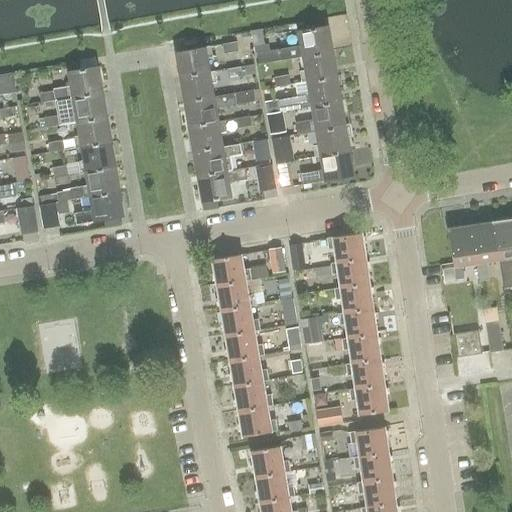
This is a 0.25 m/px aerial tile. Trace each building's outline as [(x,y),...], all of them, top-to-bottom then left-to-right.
[(303,56),(333,51),(328,26),(298,31),(301,46),(257,53),(259,64),(298,58),(303,57),(303,56)] [(263,29),(251,31),(251,32),(253,40),(254,46),(265,44),(263,29)] [(251,32),(243,33),(245,41),(253,40),(251,32)] [(239,52),(237,41),(224,43),(225,54),(239,52)] [(176,53),(181,78),(211,73),(211,72),(208,58),(213,58),(211,46),(176,53)] [(337,76),(333,51),(303,56),(303,57),(305,71),(301,72),(303,83),(307,82),(307,81),(337,76)] [(54,91),(40,93),(42,102),(68,98),(73,97),(103,92),(98,66),(68,71),(71,86),(66,87),(54,89),(54,91)] [(243,76),(241,66),(227,69),(229,79),(243,76)] [(216,71),(211,72),(211,73),(181,78),(185,103),(215,98),(215,97),(213,83),(218,82),(216,71)] [(0,95),(16,92),(13,73),(0,75),(0,95)] [(291,85),(289,75),(274,77),(275,87),(291,85)] [(312,106),(342,101),(337,76),(307,81),(307,82),(310,96),(280,100),(282,111),(307,107),(312,106)] [(217,108),(222,107),(255,101),(253,90),(215,97),(215,98),(185,103),(190,128),(220,122),(217,108)] [(58,116),(45,118),(46,127),(72,123),(77,122),(107,116),(103,92),(73,97),(75,111),(70,112),(58,114),(58,116)] [(346,125),(342,101),(312,106),(314,120),(296,123),(298,134),(316,131),(346,125)] [(280,113),(268,115),(272,135),(284,133),(280,113)] [(111,141),(107,116),(77,122),(79,136),(75,137),(77,148),(81,147),(111,141)] [(252,126),(250,116),(237,118),(238,128),(252,126)] [(224,121),(220,122),(190,128),(194,152),(224,147),(221,133),(226,132),(224,121)] [(350,150),(346,125),(316,131),(319,145),(314,146),(316,157),(321,156),(320,156),(350,150)] [(23,134),(12,136),(15,152),(26,150),(23,134)] [(288,138),(273,140),(275,157),(276,164),(277,164),(289,162),(292,161),(288,138)] [(267,140),(257,141),(260,161),(270,160),(267,140)] [(65,150),(63,141),(49,143),(51,153),(65,150)] [(116,166),(111,141),(81,147),(84,161),(79,162),(81,173),(86,172),(86,171),(116,166)] [(233,171),(231,157),(243,154),(241,144),(224,147),(194,152),(198,177),(228,172),(228,171),(233,171)] [(355,176),(350,150),(320,156),(321,156),(323,170),(301,174),(303,185),(355,176)] [(25,156),(14,158),(19,183),(30,181),(25,156)] [(294,186),(289,162),(277,164),(276,164),(281,189),(294,186)] [(277,187),(273,164),(260,166),(259,167),(262,190),(277,187)] [(69,174),(68,165),(53,168),(54,177),(69,174)] [(71,190),(57,193),(58,194),(59,202),(85,198),(90,197),(90,196),(120,191),(116,166),(86,171),(86,172),(88,186),(83,187),(70,189),(71,190)] [(245,168),(233,171),(228,171),(228,172),(198,177),(203,203),(233,197),(230,182),(247,179),(245,168)] [(0,197),(1,199),(15,196),(13,183),(0,185),(0,211),(4,211),(0,211),(0,197)] [(93,212),(63,219),(63,227),(124,216),(120,191),(90,196),(90,197),(93,212)] [(58,194),(40,198),(42,205),(59,202),(58,194)] [(62,228),(58,205),(41,208),(45,231),(62,228)] [(18,208),(22,234),(39,232),(34,206),(18,208)] [(511,218),(494,221),(500,261),(499,261),(504,289),(511,287),(511,218)] [(486,263),(499,261),(500,261),(494,221),(471,225),(477,264),(480,282),(488,281),(486,263)] [(477,264),(471,225),(447,228),(447,230),(449,230),(456,280),(464,279),(462,266),(477,264)] [(331,263),(367,258),(363,233),(328,238),(329,249),(334,248),(336,262),(331,263)] [(309,269),(305,244),(294,246),(297,271),(309,269)] [(282,248),(270,250),(274,274),(286,272),(282,248)] [(245,270),(242,254),(212,260),(217,285),(252,279),(250,269),(245,270)] [(370,283),(367,258),(331,263),(332,265),(333,274),(338,273),(340,287),(335,288),(335,289),(370,283)] [(332,265),(316,268),(317,277),(333,274),(332,265)] [(252,280),(252,279),(217,285),(221,310),(256,304),(254,294),(249,295),(247,281),(252,280)] [(290,279),(279,280),(282,300),(293,298),(290,279)] [(374,309),(370,283),(335,289),(337,300),(342,299),(344,313),(339,314),(374,309)] [(256,305),(256,304),(221,310),(225,335),(260,329),(259,319),(253,320),(251,306),(256,305)] [(378,334),(374,309),(339,314),(340,325),(346,324),(348,338),(343,339),(378,334)] [(295,310),(284,312),(286,325),(297,323),(295,310)] [(461,311),(451,313),(455,334),(464,333),(461,311)] [(316,318),(303,320),(304,330),(305,331),(305,336),(307,345),(319,343),(316,318)] [(490,353),(504,351),(499,321),(486,323),(490,353)] [(261,330),(260,329),(225,335),(230,361),(265,355),(263,344),(258,345),(255,331),(261,330)] [(298,330),(287,332),(290,351),(301,349),(298,330)] [(477,373),(474,355),(483,354),(479,331),(464,333),(455,334),(461,376),(477,373)] [(382,360),(378,334),(343,339),(344,350),(349,349),(351,363),(346,364),(346,365),(382,360)] [(265,355),(230,361),(234,386),(269,380),(267,369),(262,370),(260,356),(265,355)] [(301,360),(291,361),(293,374),(303,372),(301,360)] [(385,385),(382,360),(346,365),(348,375),(353,374),(355,388),(350,389),(350,390),(385,385)] [(320,378),(312,379),(314,389),(314,391),(322,389),(320,378)] [(264,381),(269,380),(234,386),(238,411),(273,405),(271,394),(266,395),(264,381)] [(389,410),(385,385),(350,390),(352,401),(357,400),(359,415),(389,410)] [(273,405),(238,411),(243,437),(278,430),(276,419),(271,420),(268,406),(273,405)] [(342,424),(339,407),(317,410),(320,427),(342,424)] [(301,420),(288,423),(290,432),(303,430),(301,420)] [(389,452),(386,427),(350,432),(352,443),(357,443),(359,457),(354,457),(354,458),(389,452)] [(332,432),(320,434),(322,448),(334,445),(332,432)] [(302,437),(304,450),(318,448),(318,447),(316,435),(302,437)] [(251,451),(255,477),(291,470),(289,460),(284,461),(281,446),(251,451)] [(393,478),(389,452),(354,458),(356,469),(361,468),(363,482),(358,483),(393,478)] [(332,461),(325,462),(329,482),(336,481),(332,461)] [(295,496),(293,485),(288,486),(286,472),(291,471),(291,470),(255,477),(260,502),(295,496)] [(397,503),(393,478),(358,483),(359,494),(365,493),(367,507),(361,508),(362,509),(397,503)] [(323,483),(309,485),(310,494),(325,491),(324,488),(323,483)] [(295,496),(260,502),(261,511),(297,511),(297,510),(292,511),(290,497),(295,496)] [(398,511),(397,503),(362,509),(362,511),(398,511)]
